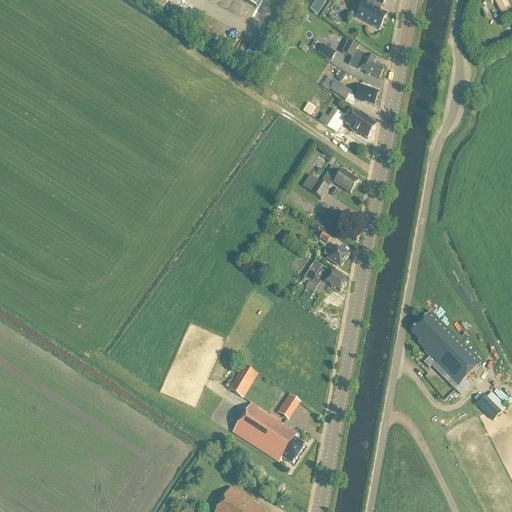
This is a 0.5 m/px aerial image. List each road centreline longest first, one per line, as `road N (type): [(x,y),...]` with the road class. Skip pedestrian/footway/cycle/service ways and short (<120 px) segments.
road 1 (unclassified): [(369,511),(436,144),(452,123),(463,66),(457,43),(464,0)]
road 2 (tertiary): [(316,511),(411,0)]
